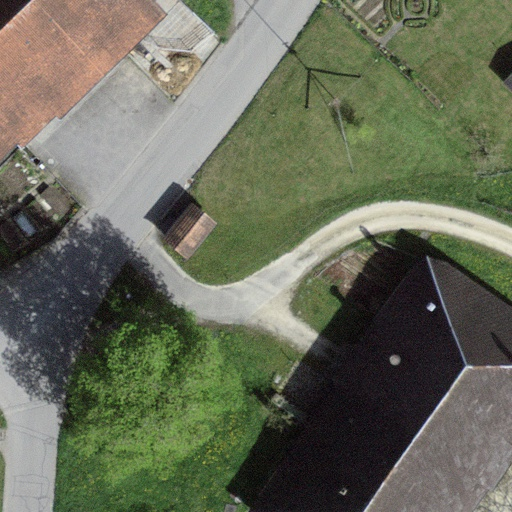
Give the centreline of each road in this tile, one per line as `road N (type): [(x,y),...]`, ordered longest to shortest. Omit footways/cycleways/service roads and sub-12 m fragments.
road 1 (track): [(113,224),(173,288),(235,303),(386,217),(511,254)]
road 2 (tertiary): [(38,317),(294,0)]
road 3 (residential): [(38,317),(22,511)]
road 4 (track): [(248,295),(345,370)]
